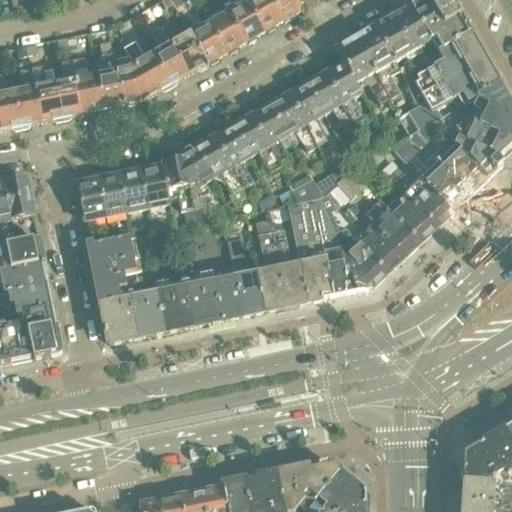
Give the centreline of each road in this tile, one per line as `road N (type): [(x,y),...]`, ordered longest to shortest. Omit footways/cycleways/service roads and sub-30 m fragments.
road 1 (residential): [(46,146),(172,112),(384,0)]
road 2 (secondary): [(114,456),(403,398)]
road 3 (secondary): [(350,350),(95,400)]
road 4 (residential): [(46,146),(88,366)]
road 5 (secondary): [(468,293),(393,338),(350,350)]
road 6 (tertiary): [(468,293),(458,321),(409,371),(403,398)]
road 7 (secondary): [(403,398),(511,335)]
